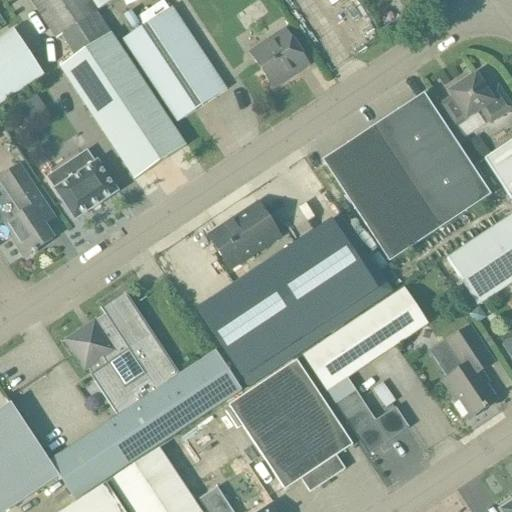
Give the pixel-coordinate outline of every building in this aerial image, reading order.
[(94,15),(84,0),(27,0),(55,41),(94,15)] [(385,0),(387,2),(389,0),(401,0),(409,12),(392,23),(393,24),(410,13),(417,7),(421,0),(385,0)] [(227,91),(172,8),(122,41),(166,107),(177,124),(227,91)] [(30,58),(13,30),(2,37),(0,38),(0,105),(43,78),(30,58)] [(298,49),(285,30),(249,54),(270,85),(293,71),(295,75),(309,65),(298,49)] [(186,147),(111,35),(108,36),(108,35),(75,57),(75,58),(59,68),(134,181),(186,147)] [(488,94),(476,75),(448,93),(451,98),(440,106),(455,129),(481,111),(493,123),(511,109),(511,108),(498,87),(488,94)] [(491,197),(424,95),(322,162),(389,264),(491,197)] [(478,136),(463,147),(474,165),(490,154),(478,136)] [(511,200),(511,142),(485,161),(511,201),(511,200)] [(94,165),(87,153),(47,179),(75,221),(117,193),(97,163),(94,165)] [(49,212),(18,166),(0,177),(0,181),(22,215),(6,225),(14,237),(11,239),(24,259),(33,253),(34,255),(38,253),(36,251),(53,240),(39,218),(49,212)] [(280,238),(258,204),(208,238),(230,271),(280,238)] [(511,283),(511,216),(446,260),(477,307),(511,283)] [(343,240),(332,223),(198,312),(242,379),(376,290),(343,240)] [(428,326),(404,291),(303,357),(326,392),(428,326)] [(11,404),(10,405),(59,478),(74,501),(241,391),(216,353),(180,376),(125,293),(100,309),(106,317),(96,324),(95,322),(65,342),(85,372),(88,370),(91,375),(90,376),(117,418),(49,463),(11,404)] [(479,307),(469,314),(476,324),(481,321),(483,312),(479,307)] [(445,343),(430,353),(447,378),(442,381),(467,417),(482,407),(484,410),(497,402),(478,374),(494,364),(482,347),(469,327),(445,343)] [(511,340),(503,347),(509,357),(511,355),(511,340)] [(353,447),(296,362),(228,407),(285,492),(301,481),(310,494),(345,471),(336,457),(353,447)] [(375,422),(355,392),(335,406),(357,439),(368,456),(409,429),(398,413),(395,409),(375,422)] [(389,392),(379,400),(386,409),(396,402),(389,392)] [(0,511),(6,511),(59,478),(10,405),(0,411),(0,511)] [(205,421),(165,448),(187,481),(227,455),(205,421)] [(200,511),(159,450),(109,483),(128,511),(200,511)] [(65,511),(123,511),(106,485),(65,511)] [(232,511),(217,489),(198,501),(205,511),(232,511)] [(511,511),(511,503),(500,511),(499,511),(511,511)]
